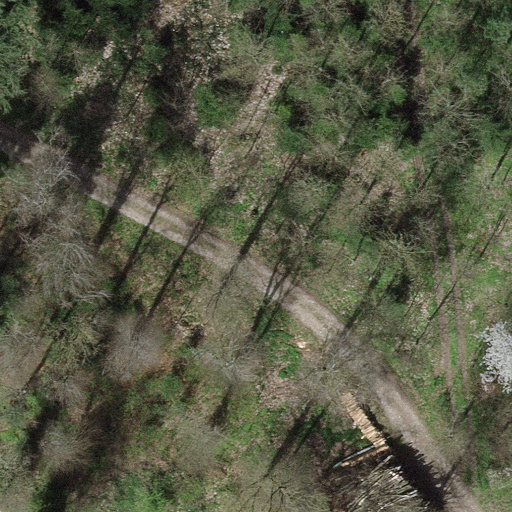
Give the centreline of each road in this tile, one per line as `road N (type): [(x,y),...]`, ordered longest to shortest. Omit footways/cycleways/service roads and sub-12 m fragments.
road 1 (track): [(0,127),(154,199),(391,395),(461,511)]
road 2 (track): [(422,0),(466,511)]
